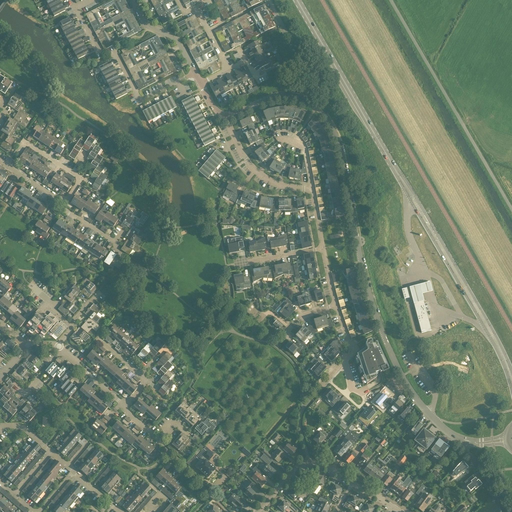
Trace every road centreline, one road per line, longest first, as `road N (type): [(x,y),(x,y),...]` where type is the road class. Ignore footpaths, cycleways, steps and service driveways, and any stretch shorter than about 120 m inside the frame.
road 1 (secondary): [(511,387),(472,297),(297,0)]
road 2 (residential): [(460,439),(418,402),(391,355),(360,261),(339,146),(316,106)]
road 3 (unclassified): [(511,210),(390,0)]
road 4 (residential): [(311,189),(252,169),(227,116)]
road 5 (residential): [(352,482),(309,463),(257,511)]
